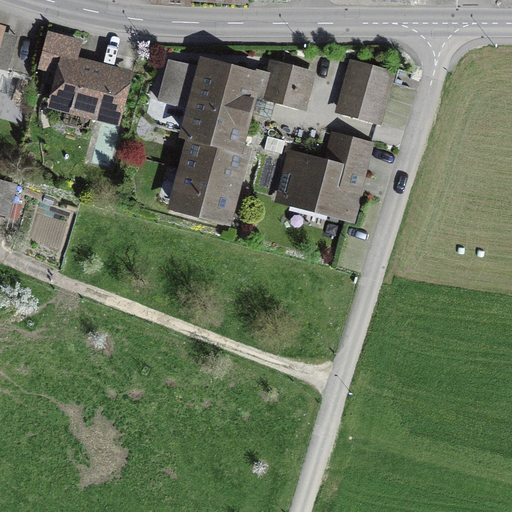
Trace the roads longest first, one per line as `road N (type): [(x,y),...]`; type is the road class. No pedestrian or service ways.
road 1 (unclassified): [(445,25),(302,511)]
road 2 (tertiary): [(445,25),(214,25),(39,0)]
road 3 (track): [(339,388),(0,258)]
